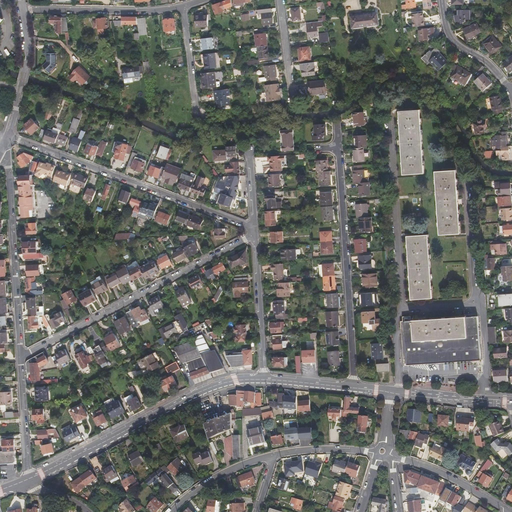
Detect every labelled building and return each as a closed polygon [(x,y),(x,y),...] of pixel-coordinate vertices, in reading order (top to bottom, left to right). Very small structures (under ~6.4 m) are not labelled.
[(225,7),(232,4),(231,0),(228,0),(213,6),(216,15),(223,12),(222,8),(225,7)] [(420,0),(424,0),(425,10),(434,9),(432,0),(431,0),(430,0),(406,0),(407,5),(403,5),(403,9),(417,7),(416,2),(419,2),(418,0),(420,0)] [(302,8),(291,9),(293,21),(304,19),(302,8)] [(273,24),(271,9),(258,10),(258,14),(263,14),(264,25),(273,24)] [(471,10),(458,11),(458,16),(454,16),(456,23),(460,22),(461,24),(465,22),(465,20),(471,20),(471,10)] [(434,21),(433,12),(425,13),(425,16),(424,16),(425,23),(429,22),(429,21),(434,21)] [(378,14),(351,17),(352,29),(379,25),(378,14)] [(201,15),(196,15),(197,27),(209,27),(209,17),(201,17),(201,15)] [(66,33),(69,47),(72,50),(67,18),(58,18),(55,18),(51,18),(51,23),(58,23),(58,33),(66,33)] [(108,29),(106,19),(97,20),(97,22),(94,22),(95,29),(99,29),(99,33),(105,33),(104,30),(106,30),(108,29)] [(175,19),(165,20),(166,36),(176,35),(175,19)] [(322,21),(320,22),(306,23),(309,40),(318,39),(317,27),(323,26),(322,21)] [(146,24),(138,25),(139,34),(139,35),(147,34),(146,24)] [(477,24),(463,30),(468,40),(476,37),(475,35),(481,32),(477,24)] [(433,28),(418,29),(420,41),(428,40),(427,34),(434,33),(433,28)] [(258,47),(267,45),(265,33),(255,35),(256,47),(258,47)] [(320,43),(330,42),(329,33),(320,34),(320,43)] [(493,37),(483,45),(492,56),(502,48),(493,37)] [(214,38),(203,39),(204,50),(215,49),(214,38)] [(269,58),(267,45),(258,47),(259,60),(269,58)] [(298,49),(300,64),(310,63),(308,48),(298,49)] [(430,52),(423,58),(428,64),(431,62),(438,71),(447,63),(443,59),(444,58),(441,55),(440,56),(439,54),(440,53),(437,49),(431,53),(430,52)] [(219,53),(204,55),(205,63),(206,70),(221,68),(219,53)] [(511,57),(503,65),(510,73),(511,71),(511,57)] [(56,59),(48,58),(47,65),(43,70),(48,75),(56,68),(56,59)] [(313,75),(311,62),(310,63),(300,64),(300,69),(302,69),(303,76),(313,75)] [(479,74),(485,68),(481,65),(476,71),(479,74)] [(140,73),(144,73),(143,68),(140,69),(139,66),(123,68),(124,78),(133,77),(141,76),(140,73)] [(266,81),(274,80),(274,77),(275,77),(274,66),(263,67),(264,78),(266,78),(266,81)] [(458,67),(455,72),(452,78),(466,85),(472,74),(458,67)] [(80,68),(71,78),(75,82),(78,79),(84,85),(91,78),(80,68)] [(216,72),(203,74),(204,83),(202,83),(203,89),(217,88),(216,72)] [(484,74),(475,81),(482,91),(491,85),(484,74)] [(324,81),(308,83),(310,95),(326,93),(324,81)] [(280,84),(265,86),(267,102),(282,100),(281,95),(282,95),(281,89),(280,89),(280,84)] [(230,90),(214,91),(215,98),(217,98),(218,102),(218,107),(223,106),(223,107),(231,107),(230,101),(231,101),(230,90)] [(494,110),(495,114),(503,113),(502,109),(503,108),(501,95),(490,98),(493,111),(494,110)] [(162,96),(153,97),(155,107),(164,105),(162,96)] [(363,113),(354,113),(354,125),(364,125),(363,113)] [(402,146),(403,177),(424,176),(421,113),(400,114),(402,146)] [(32,116),(25,122),(33,131),(40,124),(37,121),(40,119),(37,116),(36,117),(34,115),(32,116)] [(71,129),(77,131),(82,118),(79,116),(76,115),(71,129)] [(485,133),(484,128),(486,127),(485,121),(482,122),(482,120),(480,119),(478,120),(478,122),(473,123),(473,124),(475,134),(476,135),(485,133)] [(47,136),(57,140),(61,130),(62,126),(56,124),(54,129),(50,127),(47,136)] [(326,136),(326,126),(315,127),(315,137),(312,137),(312,142),(323,141),(323,137),(326,136)] [(61,130),(57,140),(57,139),(63,138),(70,136),(70,134),(61,130)] [(281,146),(281,151),(294,150),(293,131),(280,131),(280,136),(283,136),(283,146),(281,146)] [(80,150),(85,136),(81,137),(80,139),(76,138),(74,138),(70,148),(75,150),(75,149),(76,149),(80,150)] [(352,146),(352,149),(353,149),(363,148),(367,148),(366,136),(365,136),(359,136),(355,136),(355,146),(352,146)] [(505,136),(500,137),(495,137),(496,140),(491,141),(491,148),(496,147),(496,151),(501,151),(501,147),(506,147),(506,143),(507,143),(507,139),(505,139),(505,136)] [(107,143),(102,141),(100,147),(97,154),(102,155),(107,143)] [(97,154),(100,147),(96,145),(96,147),(88,144),(85,152),(96,156),(97,154)] [(130,147),(119,144),(117,147),(119,148),(116,159),(125,162),(130,147)] [(509,159),(509,146),(506,147),(501,147),(501,151),(496,151),(497,155),(503,155),(503,159),(509,159)] [(169,161),(173,151),(163,147),(159,157),(169,161)] [(214,152),(214,161),(219,161),(219,160),(237,159),(236,147),(226,148),(226,150),(218,151),(218,152),(214,152)] [(363,148),(353,149),(354,164),(364,163),(363,148)] [(32,160),(34,157),(24,153),(17,158),(19,163),(18,164),(20,169),(30,162),(32,162),(32,160)] [(137,155),(133,153),(128,167),(136,170),(135,172),(138,173),(139,171),(143,173),(145,165),(140,163),(141,160),(136,158),(137,155)] [(286,156),(268,157),(268,161),(269,161),(271,161),(272,168),(271,168),(271,172),(281,171),(281,167),(286,167),(286,156)] [(38,163),(32,160),(32,162),(29,169),(35,171),(38,163)] [(47,165),(40,162),(35,175),(38,178),(44,174),(52,177),(56,166),(53,165),(52,167),(47,165)] [(316,163),(316,173),(318,173),(327,173),(326,162),(316,163)] [(239,164),(230,164),(231,166),(224,167),(225,173),(231,173),(231,177),(238,177),(240,177),(239,164)] [(166,169),(163,179),(166,180),(166,182),(173,185),(174,183),(176,183),(180,173),(176,171),(171,169),(172,167),(168,165),(166,169)] [(152,167),(149,175),(162,180),(163,179),(166,169),(163,168),(162,171),(155,168),(152,167)] [(65,174),(57,171),(53,182),(66,187),(70,176),(65,174)] [(352,179),(352,184),(359,183),(368,183),(368,178),(364,178),(364,171),(362,171),(354,171),(353,171),(353,179),(352,179)] [(75,173),(71,185),(84,190),(89,179),(75,173)] [(330,187),(329,173),(327,173),(318,173),(319,188),(330,187)] [(445,237),(446,237),(460,236),(458,206),(456,173),(442,174),(441,174),(436,174),(440,237),(445,237)] [(27,175),(19,176),(21,217),(35,216),(34,190),(35,190),(34,184),(33,184),(32,175),(27,175)] [(185,190),(191,192),(194,183),(196,179),(189,177),(184,175),(179,188),(182,189),(181,191),(185,192),(185,190)] [(197,185),(194,183),(191,192),(204,197),(207,189),(204,187),(206,180),(200,177),(197,185)] [(227,191),(221,204),(230,207),(233,199),(233,198),(232,198),(233,196),(234,196),(235,196),(236,196),(236,195),(236,194),(236,193),(233,192),(234,190),(236,190),(237,189),(239,190),(238,177),(231,177),(228,177),(228,181),(226,181),(224,185),(222,185),(227,191)] [(279,177),(268,178),(269,190),(280,190),(279,177)] [(500,189),(511,188),(511,182),(504,183),(504,181),(501,181),(501,183),(495,183),(496,189),(500,189)] [(218,203),(221,204),(227,191),(222,185),(217,183),(214,192),(221,194),(218,203)] [(368,183),(359,183),(360,196),(371,196),(370,183),(368,183)] [(110,186),(107,185),(102,197),(105,199),(110,186)] [(511,196),(511,188),(500,189),(501,195),(499,195),(499,197),(511,196)] [(88,190),(84,200),(92,203),(96,193),(93,192),(93,190),(92,189),(90,190),(88,190)] [(124,191),(119,202),(126,205),(130,194),(124,191)] [(321,208),(332,207),(331,193),(320,193),(321,208)] [(267,202),(267,208),(280,208),(279,202),(275,202),(274,196),(265,196),(266,202),(267,202)] [(511,202),(511,199),(511,196),(499,197),(500,206),(511,204),(511,202)] [(136,207),(132,216),(136,218),(142,203),(132,199),(130,204),(136,207)] [(145,204),(143,203),(139,213),(153,219),(157,211),(159,205),(153,203),(152,206),(145,203),(145,204)] [(356,205),(357,218),(360,218),(368,217),(368,204),(356,205)] [(333,220),(332,207),(321,208),(322,221),(333,220)] [(511,207),(502,208),(502,214),(502,219),(511,218),(511,207)] [(157,211),(153,219),(167,225),(171,216),(157,211)] [(188,224),(191,215),(181,211),(177,221),(187,225),(188,224)] [(275,211),(265,212),(266,226),(275,225),(275,211)] [(75,214),(73,220),(85,224),(87,218),(75,214)] [(204,220),(191,215),(188,224),(200,229),(204,220)] [(368,217),(360,218),(361,233),(373,232),(372,217),(368,217)] [(511,233),(511,222),(502,223),(502,225),(498,225),(499,232),(502,232),(502,234),(511,233)] [(36,224),(27,224),(27,234),(36,234),(36,224)] [(217,229),(217,239),(227,238),(226,229),(217,229)] [(321,233),(321,243),(332,242),(331,232),(321,233)] [(265,234),(266,244),(277,243),(277,233),(265,234)] [(410,272),(411,302),(431,301),(428,238),(408,239),(410,272)] [(356,239),(357,253),(368,253),(367,239),(356,239)] [(502,243),(502,240),(489,240),(489,249),(493,249),(494,254),(505,254),(505,243),(502,243)] [(23,243),(24,254),(37,253),(36,242),(23,243)] [(332,242),(321,243),(322,254),(333,253),(332,242)] [(186,249),(190,257),(198,252),(198,251),(199,250),(196,244),(186,249)] [(174,255),(178,262),(187,257),(184,250),(174,255)] [(228,259),(232,268),(241,264),(241,265),(247,262),(246,250),(228,259)] [(290,260),(295,260),(294,251),(281,251),(281,260),(290,260)] [(167,255),(157,260),(162,269),(172,263),(167,255)] [(361,261),(362,269),(373,268),(372,256),(359,256),(360,261),(361,261)] [(492,260),(492,257),(486,257),(486,258),(486,268),(483,269),(484,276),(488,276),(489,276),(489,269),(493,269),(492,260)] [(144,276),(146,279),(159,272),(154,261),(145,266),(145,265),(140,267),(143,274),(144,276)] [(223,262),(212,268),(215,273),(216,274),(219,272),(219,270),(221,269),(222,271),(226,269),(223,262)] [(273,271),(274,280),(283,280),(282,264),(273,264),(273,266),(271,266),(272,271),(273,271)] [(132,278),(133,280),(140,276),(143,274),(140,267),(139,265),(135,267),(128,271),(132,278)] [(324,278),(334,277),(334,265),(319,266),(319,278),(324,278)] [(511,279),(511,265),(501,266),(502,274),(504,274),(504,280),(511,279)] [(27,266),(28,277),(40,276),(40,266),(27,266)] [(117,272),(118,274),(122,281),(123,283),(132,278),(128,271),(126,267),(117,272)] [(215,273),(212,268),(205,271),(208,277),(211,276),(212,278),(215,276),(215,275),(216,275),(215,273)] [(118,274),(107,280),(110,287),(122,281),(118,274)] [(364,275),(365,287),(378,287),(377,274),(364,275)] [(92,282),(98,294),(108,288),(101,276),(97,278),(97,279),(92,282)] [(188,281),(192,288),(202,284),(198,276),(188,281)] [(247,277),(233,278),(233,283),(233,292),(234,292),(234,297),(240,296),(240,292),(247,291),(247,277)] [(335,292),(334,277),(324,278),(325,292),(335,292)] [(26,292),(30,295),(43,295),(43,291),(38,291),(37,282),(32,282),(32,280),(30,280),(27,280),(27,284),(25,284),(26,292)] [(6,300),(11,300),(11,296),(6,296),(5,283),(0,283),(0,297),(3,298),(3,300),(6,300)] [(288,283),(279,283),(279,289),(280,291),(277,292),(277,298),(290,297),(289,289),(290,289),(290,283),(288,283)] [(91,288),(79,295),(84,305),(90,303),(89,302),(96,298),(91,288)] [(184,288),(175,293),(181,303),(189,298),(184,288)] [(63,301),(68,316),(72,315),(69,308),(71,308),(69,304),(77,299),(71,290),(63,294),(66,299),(63,301)] [(361,302),(362,306),(378,305),(377,293),(362,294),(363,302),(361,302)] [(488,298),(488,293),(484,293),(485,299),(486,309),(493,308),(492,305),(488,305),(487,298),(488,298)] [(340,308),(339,294),(328,295),(329,309),(340,308)] [(498,295),(499,306),(511,304),(511,301),(511,295),(498,295)] [(151,307),(148,309),(151,316),(154,314),(153,311),(164,305),(159,296),(148,301),(151,307)] [(32,309),(32,311),(37,311),(36,298),(27,299),(27,303),(28,309),(32,309)] [(0,317),(7,317),(9,317),(9,314),(7,314),(6,300),(3,300),(0,300),(0,317)] [(275,315),(276,315),(284,314),(284,304),(283,304),(283,301),(275,301),(276,305),(275,305),(275,315)] [(129,317),(128,317),(133,328),(139,325),(137,321),(140,319),(141,321),(148,317),(143,308),(140,309),(138,306),(135,307),(130,310),(126,312),(129,317)] [(511,307),(503,308),(504,317),(509,317),(509,321),(511,320),(511,307)] [(50,321),(54,328),(60,325),(60,323),(66,320),(61,311),(52,316),(52,317),(51,318),(52,320),(50,321)] [(363,313),(363,319),(365,319),(366,323),(371,323),(371,325),(374,325),(375,331),(383,331),(382,319),(377,319),(376,312),(363,313)] [(327,313),(328,328),(340,327),(339,313),(327,313)] [(178,322),(174,324),(178,332),(180,336),(185,333),(183,330),(187,328),(188,326),(182,314),(176,317),(178,322)] [(36,316),(28,317),(28,328),(37,328),(37,319),(38,319),(38,316),(36,316)] [(115,323),(121,334),(130,329),(124,317),(115,323)] [(48,331),(52,330),(46,319),(45,320),(45,321),(44,322),(48,331)] [(410,324),(401,325),(403,369),(478,364),(475,320),(465,321),(410,324)] [(174,323),(159,331),(163,339),(164,340),(178,332),(174,324),(174,323)] [(270,323),(271,333),(280,332),(279,323),(270,323)] [(235,343),(247,342),(246,330),(249,330),(248,325),(238,325),(238,328),(235,328),(235,343)] [(340,329),(326,330),(326,334),(327,334),(328,346),(341,345),(340,340),(339,339),(338,333),(340,332),(340,329)] [(9,345),(13,345),(12,340),(6,340),(6,332),(3,332),(0,332),(0,344),(6,344),(6,345),(9,345)] [(114,333),(104,339),(110,351),(120,346),(114,333)] [(281,335),(273,336),(274,351),(282,350),(281,335)] [(203,336),(193,339),(194,341),(210,372),(224,366),(216,352),(212,353),(203,336)] [(210,372),(194,341),(175,350),(183,365),(185,365),(192,379),(210,372)] [(96,348),(92,350),(93,352),(100,364),(102,367),(107,364),(103,355),(104,355),(98,345),(95,346),(96,348)] [(492,347),(493,356),(506,356),(505,346),(492,347)] [(226,355),(232,366),(244,366),(244,365),(252,364),(251,350),(248,350),(248,348),(244,348),(244,350),(243,350),(243,354),(226,355)] [(372,349),(373,364),(383,364),(382,348),(372,349)] [(55,356),(60,365),(71,360),(65,349),(61,352),(61,353),(55,356)] [(82,366),(84,369),(88,367),(87,364),(92,361),(90,358),(92,357),(90,352),(86,354),(85,353),(84,353),(82,350),(75,354),(82,367),(82,366)] [(315,350),(303,350),(303,362),(315,361),(315,350)] [(27,363),(27,373),(32,372),(38,372),(38,370),(40,370),(40,366),(48,362),(43,352),(37,355),(39,359),(31,364),(27,363)] [(341,366),(340,359),(340,352),(329,352),(330,366),(341,366)] [(27,361),(27,363),(31,364),(39,359),(37,355),(28,359),(27,361)] [(55,355),(51,357),(57,369),(61,367),(60,365),(55,356),(55,355)] [(147,369),(149,373),(160,367),(157,362),(156,363),(152,355),(141,360),(144,366),(148,367),(147,369)] [(290,366),(290,358),(274,357),(274,364),(276,367),(287,368),(290,366)] [(377,377),(389,376),(388,368),(377,369),(377,377)] [(492,370),(493,381),(506,381),(505,369),(492,370)] [(32,372),(32,385),(60,383),(60,380),(54,380),(41,380),(40,371),(41,371),(41,370),(40,370),(38,370),(38,372),(32,372)] [(177,386),(173,377),(161,384),(165,392),(169,391),(169,392),(175,389),(174,387),(177,386)] [(35,388),(36,401),(49,400),(48,387),(35,388)] [(253,411),(255,411),(256,407),(257,398),(258,393),(249,392),(243,392),(239,392),(239,395),(239,400),(238,405),(238,408),(245,409),(245,403),(253,403),(253,411)] [(0,394),(1,407),(12,407),(11,393),(0,394)] [(285,398),(285,394),(280,394),(279,402),(269,401),(270,408),(280,409),(281,409),(282,410),(285,398)] [(132,396),(126,399),(129,404),(132,410),(141,406),(137,398),(134,399),(132,396)] [(351,409),(352,397),(346,396),(344,411),(344,414),(348,414),(348,411),(346,411),(347,409),(351,409)] [(107,407),(116,402),(114,398),(105,403),(107,407)] [(292,398),(285,398),(282,410),(297,411),(297,398),(292,398)] [(126,412),(119,400),(116,402),(107,407),(112,419),(126,412)] [(303,402),(298,403),(299,413),(310,412),(309,400),(303,401),(303,402)] [(71,412),(77,422),(87,417),(82,406),(71,412)] [(265,421),(282,416),(281,409),(280,409),(274,411),(274,412),(264,415),(265,421)] [(409,409),(408,422),(420,423),(421,410),(409,409)] [(44,410),(34,411),(35,421),(38,421),(38,424),(45,424),(44,410)] [(94,417),(98,425),(107,420),(102,410),(98,412),(99,414),(94,417)] [(344,417),(344,414),(344,411),(329,411),(328,418),(333,418),(333,421),(336,421),(336,418),(344,418),(344,417)] [(232,430),(233,422),(233,415),(204,422),(208,436),(232,430)] [(368,427),(369,417),(360,416),(359,423),(358,423),(357,431),(366,432),(367,427),(368,427)] [(440,416),(439,426),(448,427),(448,425),(452,425),(452,421),(449,421),(449,417),(440,416)] [(458,418),(457,428),(470,429),(470,426),(474,426),(475,420),(458,418)] [(494,437),(504,433),(501,427),(500,427),(497,421),(489,425),(494,437)] [(60,437),(61,439),(66,437),(59,423),(57,426),(59,428),(57,430),(60,437)] [(178,444),(191,439),(187,429),(187,427),(183,428),(182,427),(173,432),(178,444)] [(249,430),(250,435),(252,445),(267,441),(264,427),(249,430)] [(312,428),(298,430),(299,439),(313,438),(312,428)] [(48,429),(38,430),(39,440),(42,440),(48,439),(48,438),(49,438),(48,432),(48,429)] [(56,429),(48,429),(48,432),(53,432),(53,438),(60,437),(57,430),(56,429)] [(298,430),(285,431),(286,439),(295,439),(299,439),(298,430)] [(413,432),(400,430),(399,433),(402,433),(401,436),(417,443),(420,435),(418,434),(417,435),(413,434),(413,432)] [(282,438),(282,435),(278,435),(278,434),(272,435),(274,444),(283,442),(282,440),(284,439),(284,437),(282,438)] [(420,435),(417,443),(416,445),(423,448),(423,447),(425,443),(428,444),(431,438),(431,437),(426,435),(425,436),(420,434),(420,435)] [(252,445),(250,435),(249,435),(249,436),(251,447),(267,444),(267,441),(252,445)] [(135,444),(132,438),(127,441),(130,447),(135,444)] [(504,451),(509,456),(511,453),(511,446),(509,444),(506,443),(504,445),(502,445),(497,439),(491,445),(496,451),(499,451),(501,450),(504,451)] [(3,443),(4,453),(0,453),(0,466),(16,465),(15,452),(14,442),(3,443)] [(42,445),(44,454),(54,451),(52,443),(42,445)] [(430,454),(443,461),(448,450),(443,447),(441,452),(434,448),(430,454)] [(197,464),(202,462),(205,461),(206,463),(206,464),(214,461),(209,450),(202,454),(201,451),(194,454),(197,464)] [(108,451),(100,455),(104,462),(112,458),(108,451)] [(135,467),(146,461),(140,451),(130,457),(135,467)] [(99,455),(92,459),(96,468),(99,473),(106,469),(99,455)] [(473,471),(476,465),(472,462),(472,461),(461,456),(457,464),(457,465),(457,466),(458,467),(467,472),(466,473),(466,474),(467,475),(468,476),(469,476),(470,476),(471,475),(472,475),(472,473),(473,471)] [(485,466),(489,460),(483,456),(479,462),(485,466)] [(492,460),(490,459),(489,460),(485,466),(479,474),(484,477),(482,480),(480,483),(489,488),(493,481),(485,476),(494,463),(492,461),(492,460)] [(303,469),(301,460),(291,461),(292,462),(293,471),(303,469)] [(309,461),(305,474),(319,478),(323,464),(316,461),(316,463),(309,461)] [(346,473),(349,463),(341,461),(340,462),(336,461),(333,469),(338,471),(346,473)] [(182,465),(180,462),(172,468),(178,476),(187,469),(183,464),(182,465)] [(292,462),(284,463),(286,476),(294,475),(293,471),(292,462)] [(361,467),(349,462),(349,463),(346,473),(350,475),(358,477),(361,467)] [(109,482),(121,477),(116,466),(105,471),(108,476),(106,477),(109,482)] [(88,485),(100,477),(99,473),(96,468),(82,477),(88,485)] [(436,493),(442,495),(447,485),(411,472),(411,470),(405,471),(408,492),(412,492),(412,493),(419,493),(419,487),(436,493)] [(154,478),(148,483),(151,486),(161,479),(164,476),(166,475),(163,471),(154,478)] [(240,477),(244,487),(249,484),(250,487),(256,484),(255,482),(256,481),(252,472),(240,477)] [(164,476),(161,479),(169,489),(171,488),(175,493),(179,490),(169,477),(168,476),(166,478),(164,476)] [(78,492),(88,485),(82,477),(73,483),(78,492)] [(288,480),(279,477),(275,488),(285,491),(288,480)] [(128,488),(129,488),(138,483),(136,478),(125,483),(128,488)] [(340,482),(336,496),(348,500),(349,495),(348,494),(348,491),(349,491),(351,486),(342,483),(340,482)] [(132,494),(142,487),(140,484),(131,491),(132,494)] [(511,487),(509,485),(503,495),(511,500),(511,487)] [(105,490),(103,488),(99,493),(108,501),(113,495),(106,488),(105,490)] [(463,499),(454,494),(449,503),(458,507),(463,499)] [(328,508),(333,510),(339,511),(341,511),(345,501),(335,497),(334,504),(330,502),(328,508)] [(148,510),(150,511),(156,511),(157,511),(156,511),(159,511),(166,505),(158,499),(148,510)] [(299,511),(302,502),(293,499),(291,504),(295,506),(294,509),(299,511)] [(385,511),(388,502),(375,499),(372,511),(385,511)] [(410,511),(422,511),(423,511),(422,499),(410,501),(410,511)] [(218,500),(210,500),(210,501),(208,511),(217,511),(218,502),(218,500)] [(32,509),(27,509),(27,511),(38,511),(39,504),(37,502),(35,502),(34,504),(33,507),(32,507),(32,509)] [(135,511),(129,502),(121,507),(123,510),(120,511),(135,511)] [(245,511),(246,503),(232,503),(232,510),(230,510),(230,511),(237,511),(245,511)] [(470,503),(465,511),(488,511),(481,507),(480,509),(479,510),(476,509),(477,507),(470,503)]
